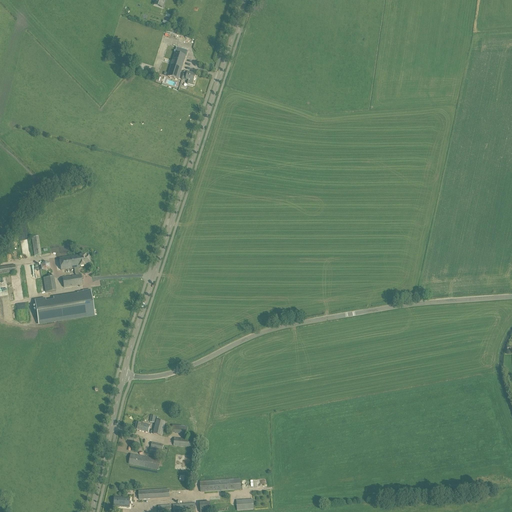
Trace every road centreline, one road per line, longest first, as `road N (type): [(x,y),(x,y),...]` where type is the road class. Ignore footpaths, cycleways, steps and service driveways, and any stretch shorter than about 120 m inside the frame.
road 1 (unclassified): [(511,296),(273,327),(172,372),(123,375)]
road 2 (tertiary): [(123,375),(244,0)]
road 3 (tertiary): [(91,511),(123,375)]
